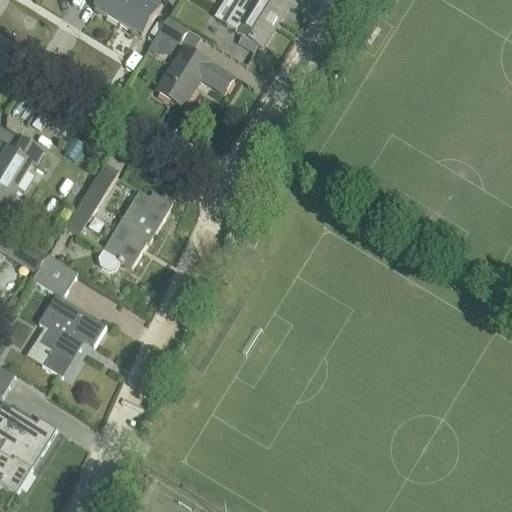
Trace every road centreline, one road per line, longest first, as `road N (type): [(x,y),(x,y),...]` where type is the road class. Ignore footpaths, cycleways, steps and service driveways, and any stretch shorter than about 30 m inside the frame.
road 1 (residential): [(233,186),(85,511)]
road 2 (residential): [(233,186),(4,51)]
road 3 (residential): [(346,0),(233,186)]
